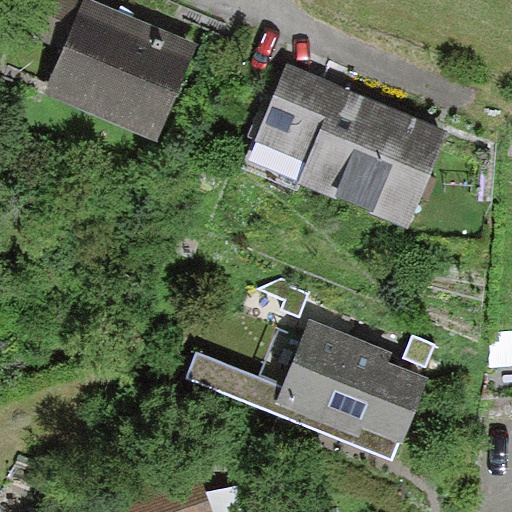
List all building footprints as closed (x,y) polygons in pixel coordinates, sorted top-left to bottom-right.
[(154,136),(186,48),(57,0),(41,0),(28,35),(72,51),(54,99),(154,136)] [(438,139),(285,80),(261,142),(308,160),(298,187),(404,228),(438,139)] [(282,383),(200,350),(189,377),(392,460),(400,442),(402,443),(429,380),(385,362),(390,349),(310,316),(282,383)] [(415,336),(406,356),(425,365),(434,345),(415,336)] [(211,511),(193,459),(102,489),(109,511),(211,511)] [(309,511),(338,511),(335,503),(309,511)]
